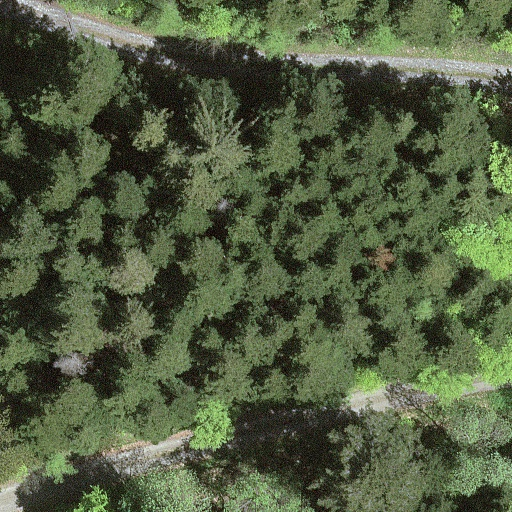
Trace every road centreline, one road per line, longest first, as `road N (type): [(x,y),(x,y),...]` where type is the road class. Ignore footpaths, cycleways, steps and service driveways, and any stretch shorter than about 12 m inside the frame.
road 1 (track): [(0,504),(441,387),(511,377)]
road 2 (track): [(511,82),(170,53),(0,8)]
